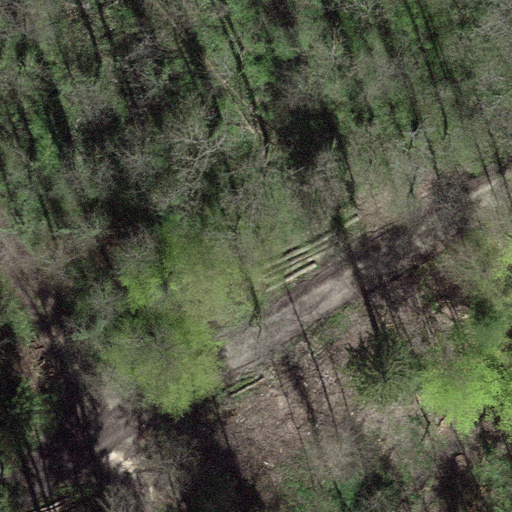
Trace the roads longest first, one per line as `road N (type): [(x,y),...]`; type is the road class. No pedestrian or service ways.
road 1 (track): [(0,487),(511,183)]
road 2 (track): [(0,287),(136,511)]
